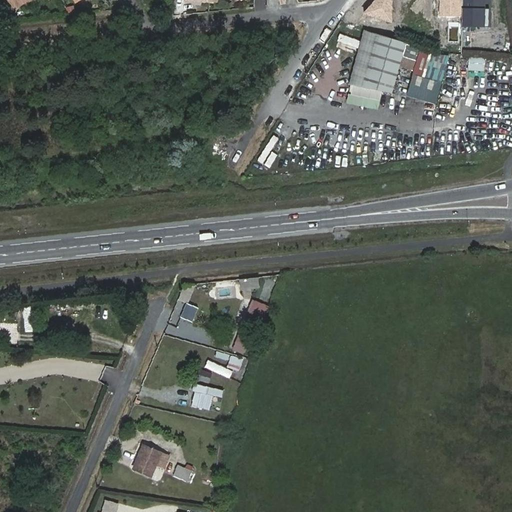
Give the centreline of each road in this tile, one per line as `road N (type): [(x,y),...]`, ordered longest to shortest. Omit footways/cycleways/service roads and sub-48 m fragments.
road 1 (primary): [(356,214),(0,253)]
road 2 (residential): [(74,511),(158,306)]
road 3 (residential): [(138,0),(155,24),(338,10)]
road 4 (residential): [(230,164),(338,10)]
road 5 (primary): [(511,185),(356,214)]
road 6 (track): [(0,42),(155,24)]
road 7 (primary): [(356,214),(511,212)]
